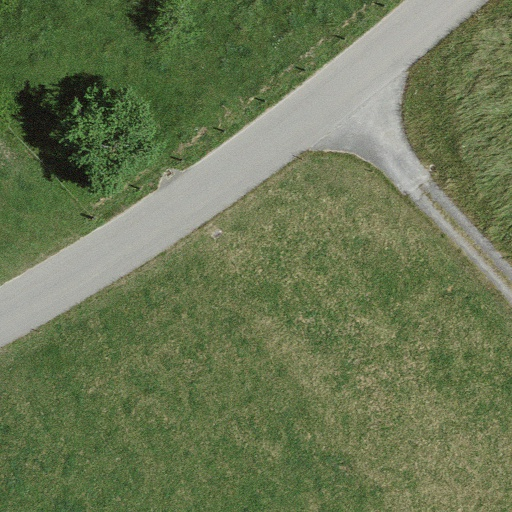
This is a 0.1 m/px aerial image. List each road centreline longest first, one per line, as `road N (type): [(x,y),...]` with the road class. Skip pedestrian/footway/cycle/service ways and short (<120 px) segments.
road 1 (residential): [(0,320),(335,111),(463,0)]
road 2 (track): [(335,111),(511,299)]
